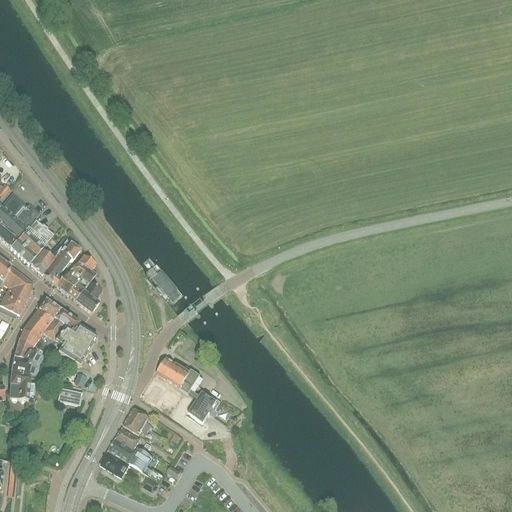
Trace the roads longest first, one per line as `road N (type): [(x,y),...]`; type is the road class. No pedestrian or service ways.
road 1 (unclassified): [(511,201),(336,237),(253,271),(207,301)]
road 2 (secondary): [(132,332),(125,288),(105,250),(0,116)]
